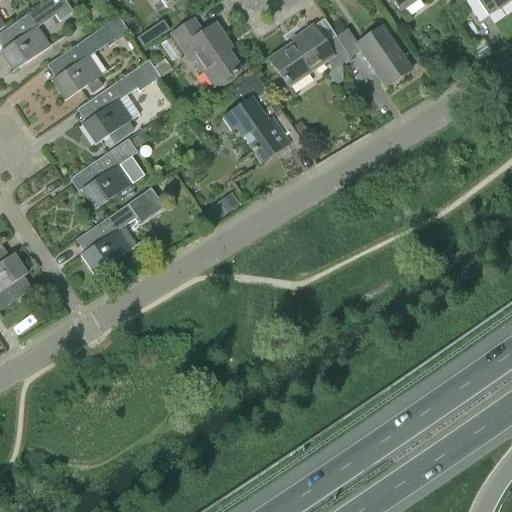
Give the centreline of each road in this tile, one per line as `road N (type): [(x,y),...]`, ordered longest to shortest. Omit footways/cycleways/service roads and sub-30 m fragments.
road 1 (residential): [(87,328),(511,69)]
road 2 (motorway): [(511,351),(277,511)]
road 3 (motorway): [(360,511),(511,408)]
road 4 (residential): [(87,328),(0,203)]
